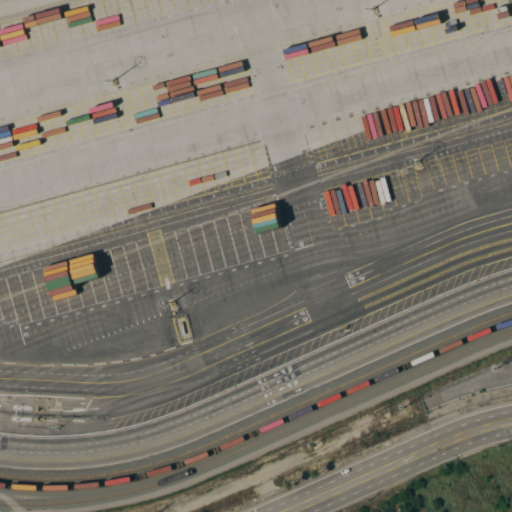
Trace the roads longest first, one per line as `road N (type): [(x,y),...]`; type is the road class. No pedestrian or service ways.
road 1 (residential): [(511,289),(170,436),(72,456),(0,453)]
road 2 (secondary): [(285,511),(511,420)]
